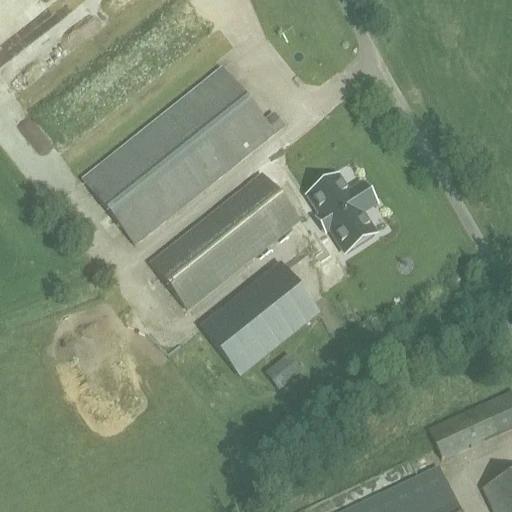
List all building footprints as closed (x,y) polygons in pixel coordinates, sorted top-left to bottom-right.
[(97,0),(91,0),(4,84),(22,102),(112,15),(97,0)] [(264,123),(262,121),(222,71),(83,182),(135,247),(274,136),(264,123)] [(262,121),(264,123),(274,136),(283,128),(271,113),(262,121)] [(187,314),(301,224),(262,176),(150,267),(187,314)] [(338,181),(308,200),(319,217),(331,235),(344,256),(375,237),(363,219),(347,194),(338,181)] [(200,332),(240,381),(319,317),(279,268),(200,332)] [(264,376),(279,395),(302,376),(287,358),(264,376)] [(497,437),(484,408),(429,434),(441,462),(497,437)] [(458,511),(438,468),(346,511),(458,511)] [(492,511),(511,511),(511,477),(482,491),(492,511)]
